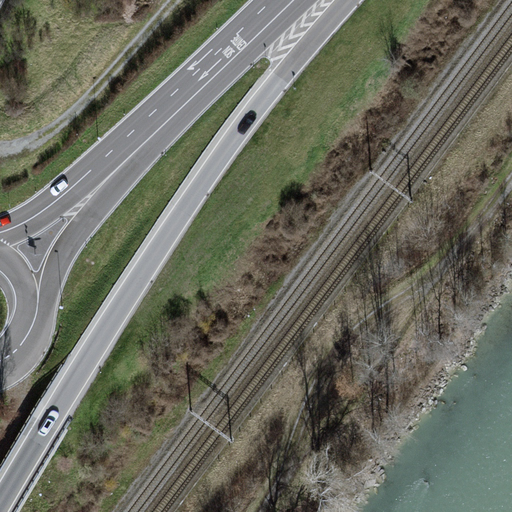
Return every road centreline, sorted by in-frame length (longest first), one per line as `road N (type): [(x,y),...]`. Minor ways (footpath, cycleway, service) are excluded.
road 1 (primary): [(0,504),(193,187),(344,0)]
road 2 (track): [(511,181),(426,283),(355,320),(312,400),(283,482),(260,511)]
road 3 (primary): [(222,61),(73,181),(0,226)]
road 4 (track): [(0,147),(44,137),(178,0)]
road 5 (primary): [(30,326),(72,229),(105,178)]
road 6 (primary): [(105,178),(222,61)]
road 7 (primary): [(105,178),(0,243)]
